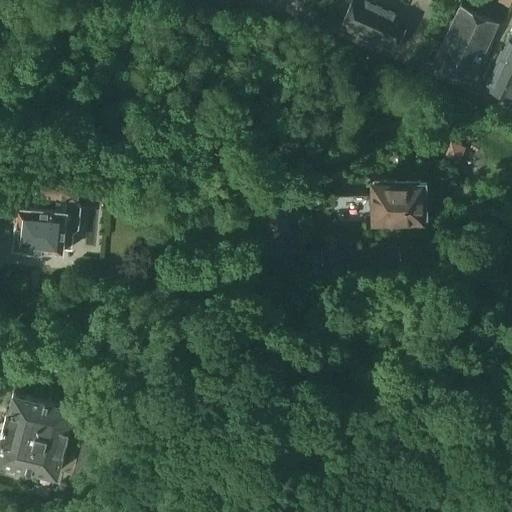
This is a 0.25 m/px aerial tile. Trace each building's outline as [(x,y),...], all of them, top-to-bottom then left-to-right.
[(398,15),(364,0),(352,0),(341,25),(394,49),(409,17),(399,13),(398,15)] [(470,80),(497,21),(461,5),(434,64),(470,80)] [(509,33),(484,86),(498,92),(511,62),(511,27),(509,33)] [(511,62),(498,92),(511,98),(511,62)] [(451,140),(443,159),(458,165),(466,145),(451,140)] [(49,176),(39,175),(36,205),(18,203),(14,244),(64,249),(64,246),(71,247),(73,231),(79,226),(81,205),(76,201),(78,178),(49,175),(49,176)] [(373,224),(425,224),(425,179),(373,179),(373,224)] [(286,200),(265,201),(265,202),(267,232),(288,231),(286,200)] [(0,458),(57,474),(75,406),(14,390),(0,440),(0,458)]
